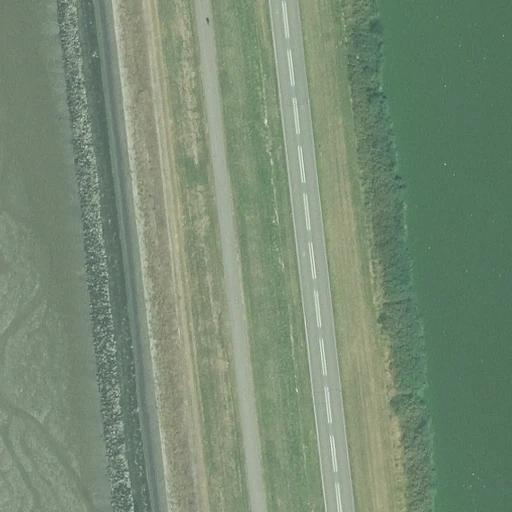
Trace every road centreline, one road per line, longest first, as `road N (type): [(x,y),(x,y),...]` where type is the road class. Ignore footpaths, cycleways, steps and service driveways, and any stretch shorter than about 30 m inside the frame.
road 1 (trunk): [(347,511),(281,0)]
road 2 (unclassified): [(255,511),(199,0)]
